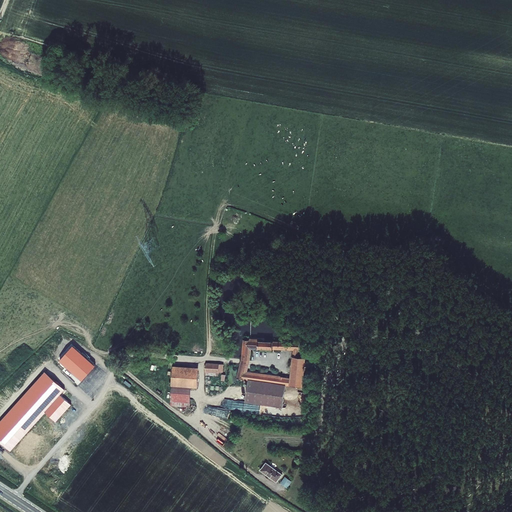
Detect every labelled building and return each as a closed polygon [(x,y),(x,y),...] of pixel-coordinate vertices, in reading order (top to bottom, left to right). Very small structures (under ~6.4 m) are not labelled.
[(249,379),(245,402),(284,408),(286,386),(303,387),(306,343),(244,340),(242,360),(249,361),(250,348),(294,350),(292,379),(245,377),(248,365),(241,364),(237,378),(249,379)] [(206,364),(205,372),(219,373),(220,365),(206,364)] [(174,367),(171,406),(190,407),(191,387),(197,388),(198,369),(174,367)] [(267,462),(261,470),(277,482),(282,474),(267,462)] [(287,488),(292,481),(285,476),(280,483),(287,488)]
